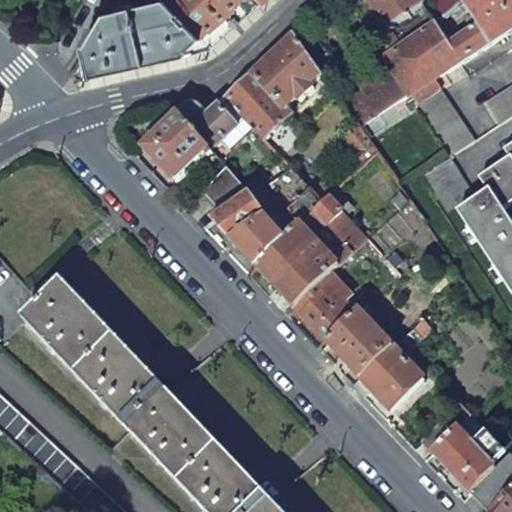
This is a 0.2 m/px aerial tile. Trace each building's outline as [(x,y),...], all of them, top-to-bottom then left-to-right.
[(173,0),(168,5),(200,40),(212,30),(214,32),(239,10),(237,7),(244,0),(173,0)] [(212,30),(200,40),(210,50),(218,43),(261,5),(255,0),(244,0),(237,7),(239,10),(214,32),(212,30)] [(384,59),(330,92),(357,127),(409,97),(511,32),(511,0),(469,0),(467,2),(462,5),(479,28),(449,46),(436,24),(404,45),(384,58),(384,59)] [(367,0),(388,31),(425,6),(421,1),(420,0),(367,0)] [(465,0),(422,0),(421,1),(425,6),(436,24),(462,5),(467,2),(465,0)] [(165,2),(134,10),(148,67),(188,57),(191,54),(190,52),(200,40),(168,5),(165,2)] [(134,10),(109,16),(89,48),(96,78),(135,70),(148,67),(134,10)] [(309,29),(297,41),(313,65),(328,55),(309,29)] [(397,33),(375,45),(384,58),(404,45),(397,33)] [(297,41),(255,77),(284,111),(298,100),(300,102),(315,90),(311,87),(321,78),(313,65),(297,41)] [(89,48),(72,75),(77,83),(96,78),(89,48)] [(248,84),(228,101),(266,141),(291,117),(284,111),(255,77),(248,84)] [(511,87),(485,105),(500,127),(511,119),(511,87)] [(475,143),(440,90),(418,104),(416,100),(406,105),(411,112),(419,107),(453,158),(475,143)] [(213,102),(177,111),(182,117),(213,151),(240,127),(221,106),(217,102),(213,102)] [(182,117),(145,151),(176,183),(208,155),(211,158),(215,155),(213,151),(182,117)] [(377,125),(366,132),(389,168),(397,162),(392,156),(403,149),(393,134),(386,139),(377,125)] [(357,127),(350,131),(361,147),(368,143),(357,127)] [(490,195),(459,215),(511,295),(511,223),(504,212),(511,206),(511,148),(506,152),(511,161),(481,180),(490,195)] [(450,159),(425,174),(447,210),(472,196),(450,159)] [(229,170),(205,195),(226,216),(254,197),(229,170)] [(286,221),(264,190),(254,197),(226,216),(216,223),(237,247),(257,270),(325,204),(313,192),(290,212),(293,215),(286,221)] [(353,207),(340,191),(325,204),(257,270),(276,290),(293,308),(286,315),(288,318),(296,311),(332,276),(368,241),(343,213),(344,212),(346,214),(353,207)] [(300,316),(329,346),(359,319),(345,304),(352,297),(332,276),(296,311),(300,316)] [(25,324),(205,511),(281,511),(274,504),(243,472),(196,422),(171,396),(145,369),(92,313),(66,285),(25,324)] [(359,319),(329,346),(347,364),(362,380),(394,350),(362,315),(359,319)] [(362,380),(354,388),(365,398),(372,391),(386,406),(392,413),(425,381),(394,350),(362,380)] [(0,431),(4,435),(86,511),(125,511),(0,395),(0,431)] [(461,407),(422,444),(433,456),(472,419),(461,407)] [(472,419),(433,456),(461,484),(472,496),(487,511),(492,511),(511,493),(511,460),(511,459),(497,473),(489,463),(502,451),(472,419)] [(511,511),(511,493),(492,511),(511,511)]
